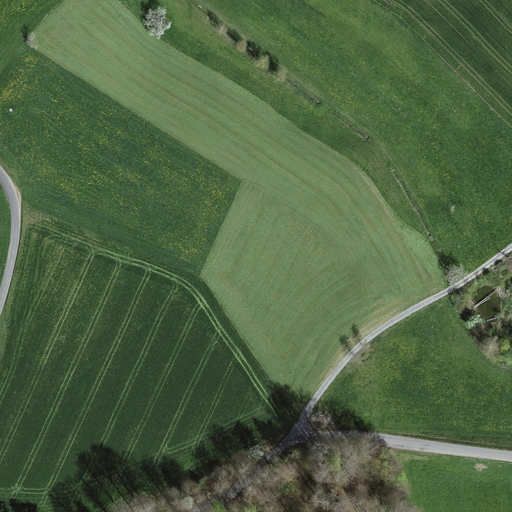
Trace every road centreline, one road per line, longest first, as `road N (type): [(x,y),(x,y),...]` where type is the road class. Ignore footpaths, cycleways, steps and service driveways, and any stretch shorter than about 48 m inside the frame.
road 1 (unclassified): [(511,455),(384,440),(298,441),(210,507)]
road 2 (track): [(285,444),(362,342),(511,247)]
road 3 (unclassified): [(0,302),(15,225),(0,171)]
